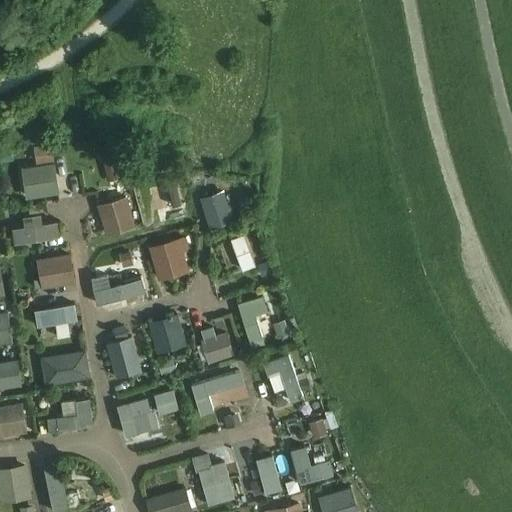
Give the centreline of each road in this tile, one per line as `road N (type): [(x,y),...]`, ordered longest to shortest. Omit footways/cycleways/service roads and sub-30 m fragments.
road 1 (track): [(400,0),(450,201),(511,316)]
road 2 (track): [(511,151),(469,0)]
